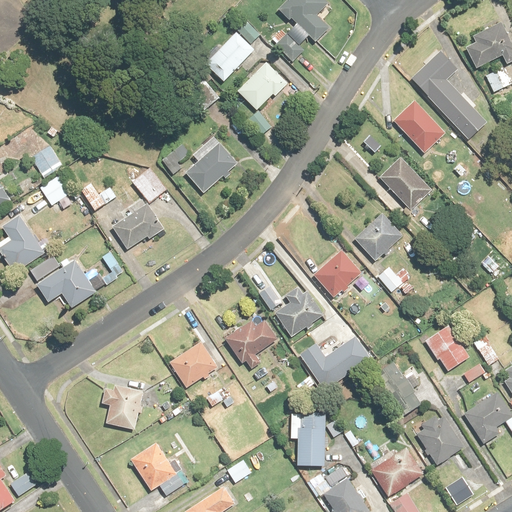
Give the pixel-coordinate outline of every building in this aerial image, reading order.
[(331,4),(327,0),(293,0),(282,12),(292,22),(294,20),(318,43),(331,29),(319,17),(331,4)] [(249,22),(240,31),(253,46),(262,37),(249,22)] [(511,35),(506,23),(476,37),(479,44),(469,48),(480,70),(506,57),(509,65),(511,63),(511,35)] [(257,53),(239,35),(209,66),(227,83),(257,53)] [(291,35),(279,46),(294,63),(306,52),(291,35)] [(444,51),(440,55),(437,51),(424,63),(427,67),(414,78),(471,140),(489,123),(471,104),(480,95),(459,72),(462,70),(444,51)] [(279,97),(290,86),(270,65),(242,93),(260,112),(276,95),(279,97)] [(511,85),(511,83),(505,69),(489,77),(497,93),(511,85)] [(419,101),(397,121),(426,153),(448,133),(419,101)] [(275,129),(260,113),(251,122),(265,138),(275,129)] [(240,164),(216,138),(196,157),(201,163),(189,175),(207,194),(240,164)] [(192,155),(184,145),(164,161),(176,175),(184,169),(180,164),(192,155)] [(54,147),(33,159),(45,179),(65,168),(54,147)] [(404,158),(383,178),(414,211),(435,191),(404,158)] [(170,190),(152,169),(135,183),(153,204),(170,190)] [(76,193),(64,175),(43,189),(55,207),(76,193)] [(0,178),(0,211),(15,202),(0,178)] [(94,184),(84,190),(99,211),(119,197),(112,188),(102,195),(94,184)] [(131,210),(134,215),(116,228),(132,250),(151,236),(154,240),(168,229),(146,199),(131,210)] [(407,237),(386,214),(358,240),(379,263),(407,237)] [(48,253),(23,217),(6,229),(12,238),(2,245),(4,248),(1,250),(18,274),(48,253)] [(419,247),(412,238),(395,252),(403,262),(419,247)] [(366,274),(345,251),(317,276),(338,299),(366,274)] [(114,252),(104,259),(114,274),(124,266),(114,252)] [(104,275),(92,282),(80,261),(41,285),(52,302),(65,294),(75,309),(100,294),(97,290),(109,283),(104,275)] [(392,269),(381,278),(394,294),(405,284),(392,269)] [(273,286),(261,293),(273,311),(284,304),(273,286)] [(312,292),(307,295),(302,288),(289,296),(294,303),(279,313),(294,338),(327,316),(312,292)] [(260,327),(257,322),(228,340),(244,365),(249,362),(254,370),(268,361),(262,352),(280,340),(268,322),(260,327)] [(443,360),(451,372),(473,357),(452,326),(428,342),(441,361),(443,360)] [(486,337),(476,344),(487,361),(497,355),(486,337)] [(374,358),(359,338),(330,358),(320,344),(303,356),(328,391),(374,358)] [(221,368),(205,343),(174,364),(190,388),(221,368)] [(397,364),(389,370),(410,399),(408,400),(416,411),(434,398),(412,367),(404,373),(397,364)] [(488,373),(482,364),(466,375),(473,384),(488,373)] [(318,384),(312,376),(302,384),(308,392),(318,384)] [(138,430),(147,392),(119,386),(117,391),(108,389),(105,405),(114,407),(110,424),(138,430)] [(511,409),(502,393),(467,414),(486,445),(504,434),(500,428),(507,424),(511,431),(511,409)] [(304,415),(296,415),(294,439),(301,439),(299,465),(326,467),(330,415),(304,413),(304,415)] [(446,417),(441,420),(438,417),(423,427),(425,431),(419,435),(441,467),(453,459),(464,475),(472,469),(461,453),(467,448),(446,417)] [(159,444),(135,461),(155,491),(163,486),(169,496),(181,488),(184,493),(193,487),(183,472),(184,471),(176,458),(171,461),(159,444)] [(403,455),(402,453),(374,472),(391,498),(427,475),(411,450),(403,455)] [(254,473),(246,461),(231,471),(238,483),(254,473)] [(2,463),(0,464),(0,511),(1,511),(19,502),(7,481),(11,479),(2,463)] [(382,511),(376,503),(369,507),(351,479),(327,495),(337,511),(382,511)] [(226,511),(239,504),(228,487),(189,511),(226,511)] [(421,511),(409,493),(392,505),(396,511),(421,511)]
